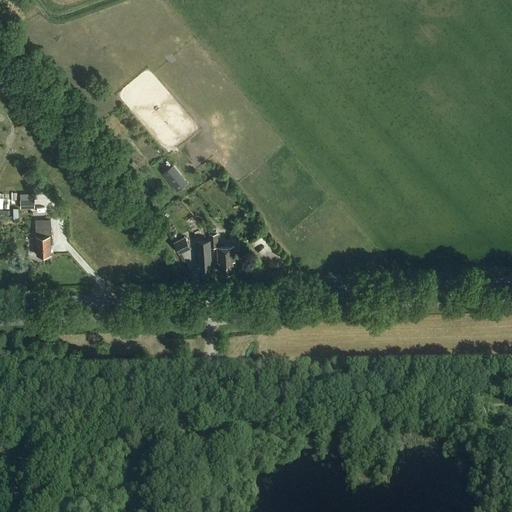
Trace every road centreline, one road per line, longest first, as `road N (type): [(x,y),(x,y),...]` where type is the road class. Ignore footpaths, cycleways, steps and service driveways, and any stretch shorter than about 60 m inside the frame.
road 1 (tertiary): [(0,307),(511,284)]
road 2 (track): [(511,382),(191,386)]
road 3 (track): [(0,391),(191,386)]
